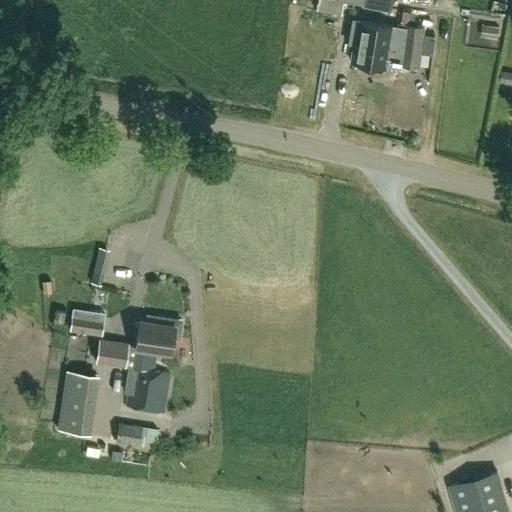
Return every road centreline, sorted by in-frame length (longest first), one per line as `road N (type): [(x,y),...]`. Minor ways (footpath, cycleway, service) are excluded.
road 1 (tertiary): [(511,202),(0,87)]
road 2 (unknown): [(380,172),(511,330)]
